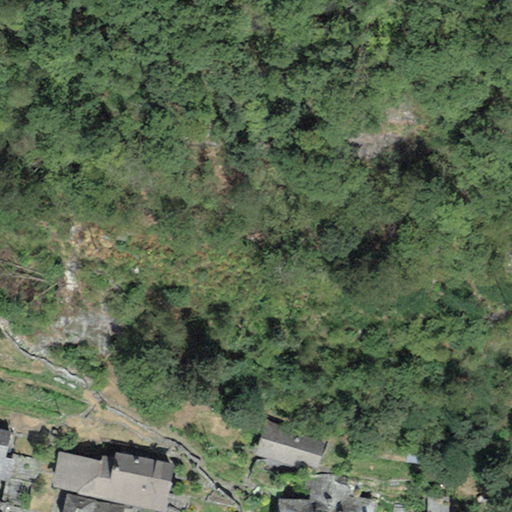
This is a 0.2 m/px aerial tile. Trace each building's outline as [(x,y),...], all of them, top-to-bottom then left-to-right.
[(326,441),(265,420),(254,454),(294,468),(296,461),(317,468),(326,441)] [(165,511),(175,464),(116,453),(115,460),(102,457),(101,462),(59,454),(53,488),(79,493),(79,497),(161,511),(165,511)] [(351,476),(309,475),(310,501),(278,499),(276,511),(372,511),(375,501),(348,497),(351,476)] [(137,511),(139,509),(67,494),(62,511),(137,511)] [(426,511),(448,511),(449,497),(427,496),(426,511)]
